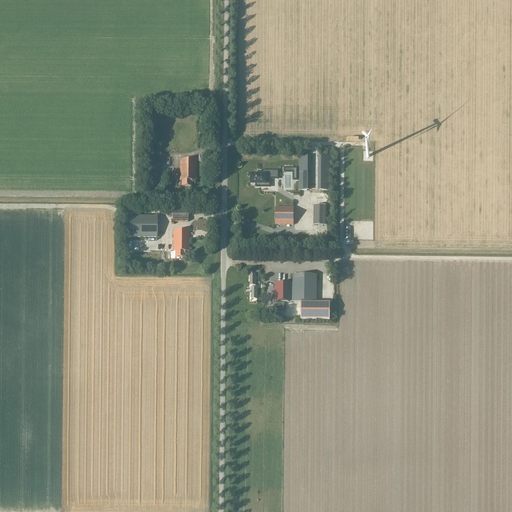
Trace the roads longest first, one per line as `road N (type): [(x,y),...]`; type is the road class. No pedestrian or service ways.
road 1 (unclassified): [(221,511),(226,0)]
road 2 (unknown): [(343,247),(337,149),(224,139)]
